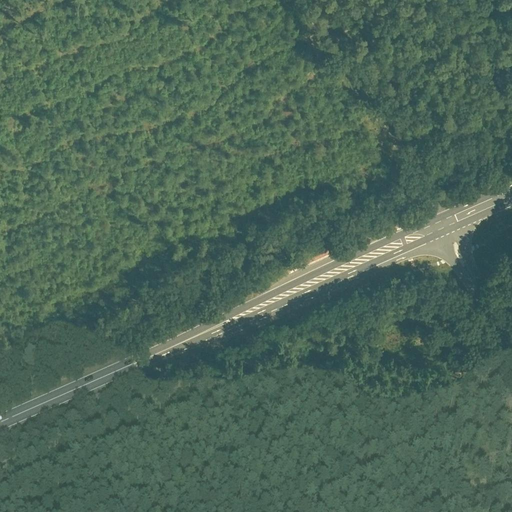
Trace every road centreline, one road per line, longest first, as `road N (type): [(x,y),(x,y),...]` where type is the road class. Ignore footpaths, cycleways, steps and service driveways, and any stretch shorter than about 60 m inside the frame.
road 1 (primary): [(0,425),(442,228)]
road 2 (unclassified): [(442,228),(511,346)]
